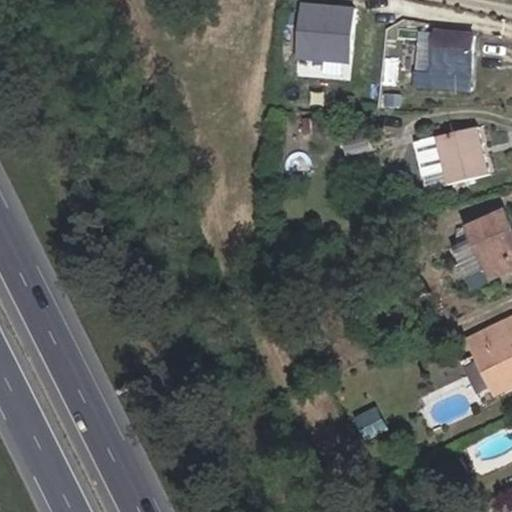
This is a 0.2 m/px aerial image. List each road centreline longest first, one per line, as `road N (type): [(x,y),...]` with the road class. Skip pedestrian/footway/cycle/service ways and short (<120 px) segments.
road 1 (motorway): [(145,511),(0,220)]
road 2 (motorway): [(0,364),(74,511)]
